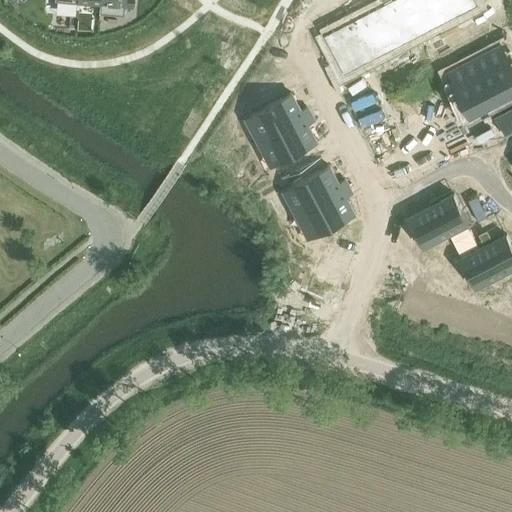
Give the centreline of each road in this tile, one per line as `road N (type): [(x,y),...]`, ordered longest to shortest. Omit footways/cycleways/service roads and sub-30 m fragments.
road 1 (unclassified): [(14,511),(80,427),(136,377),(206,349),(328,354)]
road 2 (residential): [(0,152),(100,218),(111,236),(107,254),(0,345)]
road 3 (residential): [(375,212),(361,159),(306,68),(266,33)]
road 4 (unclassified): [(328,354),(511,411)]
road 5 (residential): [(375,212),(464,167),(478,168),(511,206)]
road 6 (residential): [(328,354),(363,275),(375,212)]
